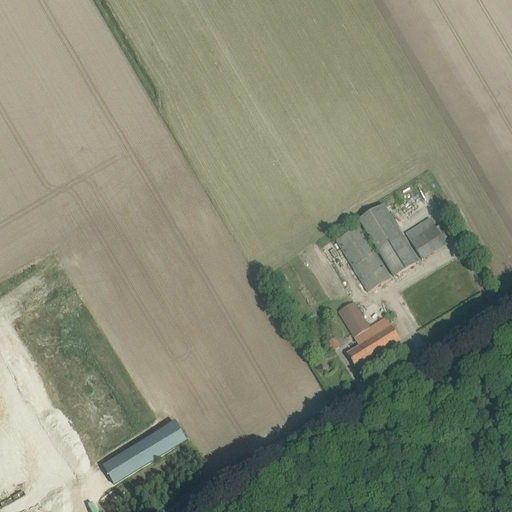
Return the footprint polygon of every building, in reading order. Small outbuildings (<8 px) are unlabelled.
[(359,222),(395,279),(420,263),(384,207),(359,222)] [(447,245),(435,227),(430,218),(405,234),(422,261),(447,245)] [(336,243),(368,295),(392,280),(360,229),(336,243)] [(17,325),(89,460),(117,445),(122,440),(127,448),(139,442),(135,435),(132,436),(126,426),(117,417),(119,415),(120,416),(122,414),(100,372),(104,369),(102,366),(98,368),(96,367),(92,359),(97,355),(100,353),(103,350),(76,299),(50,313),(37,287),(29,280),(40,300),(31,292),(23,296),(34,316),(17,325)] [(354,304),(339,313),(354,339),(370,329),(354,304)] [(360,348),(347,355),(357,371),(401,343),(386,319),(370,329),(354,339),(360,348)] [(329,342),(335,351),(341,348),(335,339),(329,342)] [(0,511),(24,511),(31,508),(5,461),(15,455),(40,501),(73,483),(0,350),(0,511)] [(174,423),(103,468),(114,486),(185,442),(174,423)]
